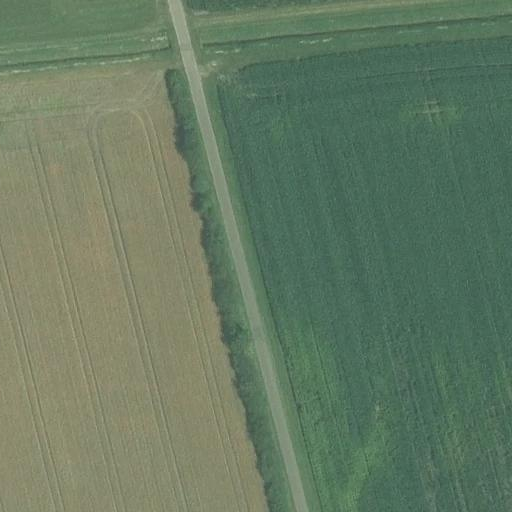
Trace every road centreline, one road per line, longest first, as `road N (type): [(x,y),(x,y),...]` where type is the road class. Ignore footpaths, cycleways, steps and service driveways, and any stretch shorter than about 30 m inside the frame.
road 1 (unclassified): [(173,0),(302,511)]
road 2 (track): [(189,63),(511,30)]
